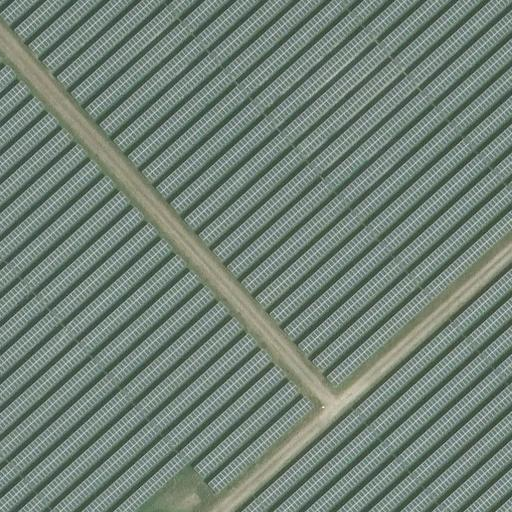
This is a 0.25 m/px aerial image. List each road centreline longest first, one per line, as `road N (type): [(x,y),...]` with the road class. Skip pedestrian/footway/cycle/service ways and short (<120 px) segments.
road 1 (track): [(333,409),(0,37)]
road 2 (track): [(220,511),(511,249)]
